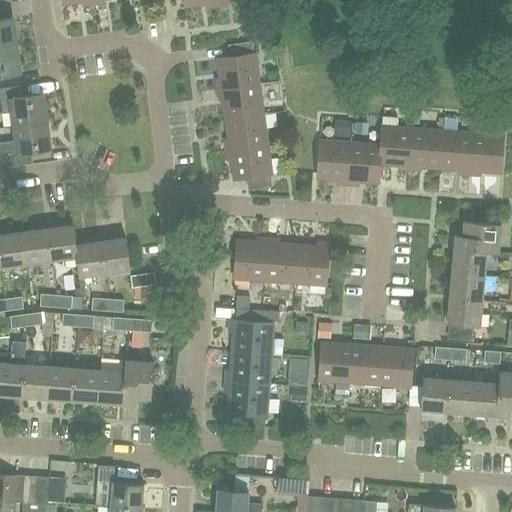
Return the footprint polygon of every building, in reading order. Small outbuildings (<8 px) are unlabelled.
[(206,8),(217,7),(216,0),(185,0),(187,6),(206,4),(206,8)] [(0,49),(17,47),(13,19),(0,20),(0,49)] [(220,90),(260,85),(256,55),(255,55),(253,42),(230,45),(231,57),(220,59),(223,79),(218,80),(220,90)] [(17,47),(0,49),(0,77),(21,74),(17,47)] [(229,120),(265,115),(260,85),(220,90),(221,101),(226,101),(229,120)] [(15,129),(48,124),(44,96),(24,98),(23,88),(0,90),(0,115),(13,114),(15,129)] [(229,151),(269,145),(265,115),(229,120),(232,139),(227,139),(229,151)] [(48,124),(15,129),(17,142),(0,144),(0,158),(1,169),(34,165),(32,154),(52,151),(48,124)] [(379,183),(384,127),(383,127),(382,146),(352,144),(349,185),(360,186),(360,181),(379,183)] [(411,171),(414,130),(384,127),(379,183),(380,183),(382,164),(401,165),(400,170),(411,171)] [(441,168),(444,132),(414,130),(411,171),(422,172),(422,167),(441,168)] [(471,175),(474,134),(444,132),(441,168),(459,169),(459,174),(471,175)] [(474,134),(471,175),(481,176),(482,171),(502,172),(504,136),(474,134)] [(349,185),(352,144),(322,141),(319,178),(338,180),(338,184),(349,185)] [(269,145),(229,151),(230,162),(234,161),(237,180),(248,178),(250,191),(274,188),(272,175),(273,175),(269,145)] [(454,257),(487,259),(487,251),(499,252),(501,224),(465,221),(464,235),(456,234),(454,257)] [(76,258),(76,245),(73,226),(47,229),(51,262),(76,258)] [(26,265),(51,262),(47,229),(22,233),(26,265)] [(0,263),(1,269),(26,265),(22,233),(0,235),(0,263)] [(101,242),(105,274),(131,271),(126,238),(101,242)] [(266,281),(269,240),(257,239),(257,244),(238,242),(235,279),(266,281)] [(296,283),(299,247),(279,246),(280,241),(269,240),(266,281),(296,283)] [(79,278),(105,274),(101,242),(76,245),(76,258),(79,278)] [(299,247),(296,283),(327,286),(330,244),(317,243),(316,248),(299,247)] [(485,282),(487,259),(454,257),(452,279),(485,282)] [(133,288),(156,284),(154,272),(131,276),(133,288)] [(483,304),(485,282),(452,279),(450,301),(483,304)] [(55,307),(56,295),(41,294),(40,306),(55,307)] [(56,295),(55,307),(71,308),(72,296),(56,295)] [(249,308),(249,297),(237,296),(236,307),(249,308)] [(6,299),(8,311),(23,309),(22,297),(6,299)] [(107,311),(108,299),(92,298),(91,310),(107,311)] [(108,299),(107,311),(123,312),(123,300),(108,299)] [(481,326),(483,304),(450,301),(448,323),(481,326)] [(235,351),(271,353),(273,323),(276,323),(277,313),(254,311),(253,321),(232,320),(231,332),(236,332),(235,351)] [(41,312),(25,315),(27,326),(43,323),(41,312)] [(62,314),(62,326),(77,327),(78,315),(62,314)] [(25,315),(10,317),(11,328),(27,326),(25,315)] [(78,315),(77,327),(93,328),(94,316),(78,315)] [(113,318),(113,330),(132,331),(133,319),(113,318)] [(133,319),(132,331),(142,332),(151,332),(152,320),(136,319),(133,319)] [(21,366),(24,366),(26,342),(13,341),(11,365),(0,363),(0,396),(19,398),(21,366)] [(350,383),(353,346),(322,343),(319,381),(350,383)] [(380,385),(383,348),(353,346),(350,383),(380,385)] [(448,360),(449,348),(435,347),(434,359),(448,360)] [(383,348),(380,385),(411,388),(413,351),(383,348)] [(449,348),(448,360),(465,361),(466,349),(449,348)] [(268,384),(271,353),(235,351),(233,369),(228,369),(227,381),(268,384)] [(491,364),(492,351),(484,351),(483,363),(491,364)] [(492,351),(491,364),(500,364),(500,352),(492,351)] [(124,373),(121,406),(134,407),(135,399),(150,400),(152,364),(125,362),(124,373)] [(45,367),(24,366),(21,366),(19,398),(43,400),(45,367)] [(69,402),(71,369),(45,367),(43,400),(69,402)] [(96,404),(98,371),(71,369),(69,402),(96,404)] [(121,406),(124,373),(98,371),(96,404),(121,406)] [(491,382),(488,415),(510,417),(511,409),(511,372),(500,372),(499,383),(491,382)] [(444,412),(446,379),(424,377),(422,410),(444,412)] [(466,414),(468,381),(446,379),(444,412),(466,414)] [(266,414),(268,384),(227,381),(226,391),(232,391),(230,412),(236,412),(256,414),(265,414),(266,414)] [(488,415),(491,382),(468,381),(466,414),(488,415)] [(256,414),(255,427),(264,428),(264,427),(265,414),(256,414)] [(97,481),(113,482),(114,483),(115,466),(98,465),(97,481)] [(5,474),(3,502),(16,503),(18,475),(5,474)] [(24,475),(22,504),(35,504),(37,476),(24,475)] [(37,476),(35,504),(44,505),(47,505),(47,504),(47,501),(49,477),(37,476)] [(111,507),(142,510),(144,485),(113,482),(111,507)] [(261,511),(262,503),(249,502),(250,492),(219,489),(216,511),(261,511)] [(319,511),(321,496),(306,495),(305,511),(319,511)] [(333,511),(335,497),(321,496),(319,511),(333,511)] [(348,511),(349,498),(335,497),(333,511),(348,511)] [(349,498),(348,511),(362,511),(363,500),(363,499),(349,498)] [(363,500),(362,511),(375,511),(376,501),(363,500)]
